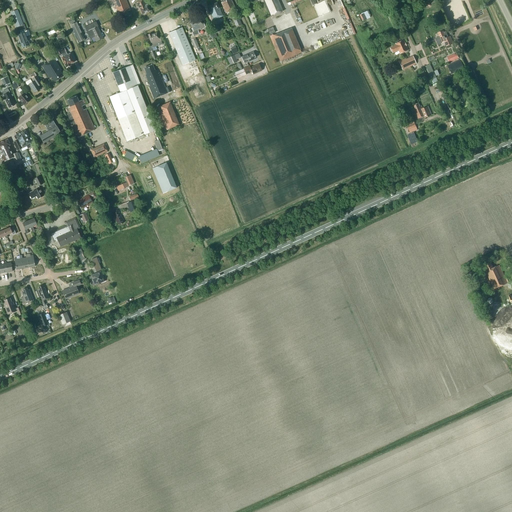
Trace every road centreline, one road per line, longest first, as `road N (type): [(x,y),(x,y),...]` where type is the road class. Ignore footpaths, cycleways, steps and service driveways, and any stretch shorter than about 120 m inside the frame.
road 1 (trunk): [(0,377),(511,142)]
road 2 (track): [(0,359),(212,260)]
road 3 (tertiary): [(54,94),(109,46),(193,0)]
road 4 (residential): [(444,123),(390,0)]
